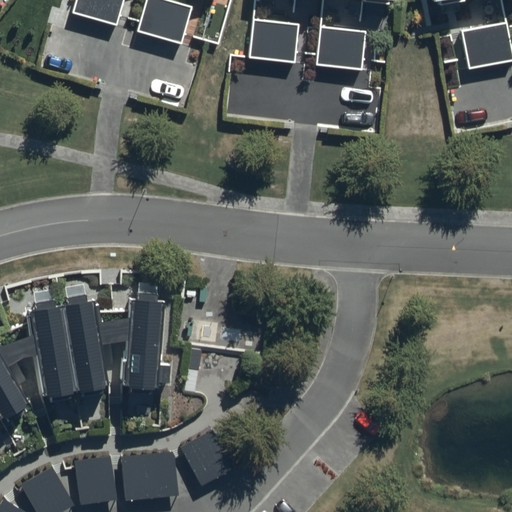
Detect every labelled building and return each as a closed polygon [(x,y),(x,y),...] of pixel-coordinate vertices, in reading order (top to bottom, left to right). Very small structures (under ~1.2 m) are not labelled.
[(73,0),(69,16),(115,30),(123,0),(73,0)] [(157,0),(144,0),(134,34),(179,47),(190,9),(157,0)] [(249,23),(246,62),(293,65),(295,26),(249,23)] [(460,32),(467,72),(511,63),(504,25),(460,32)] [(317,31),(314,68),(359,72),(362,34),(317,31)] [(137,284),(137,303),(130,303),(128,321),(95,326),(91,305),(86,306),(86,305),(82,285),(64,288),(67,301),(64,302),(65,308),(55,310),(52,289),(33,293),(35,305),(33,306),(34,313),(29,314),(34,337),(6,345),(0,334),(0,440),(43,415),(15,363),(36,358),(44,400),(51,399),(52,404),(70,400),(69,395),(78,393),(79,399),(107,393),(97,347),(126,344),(126,363),(120,363),(120,383),(126,383),(126,395),(150,395),(150,389),(157,389),(157,383),(167,383),(167,365),(158,365),(160,304),(156,303),(157,284),(137,284)] [(210,431),(178,449),(200,488),(232,471),(210,431)] [(119,458),(122,501),(176,497),(174,455),(119,458)] [(110,459),(72,463),(78,507),(115,502),(110,459)] [(51,467),(18,486),(33,511),(63,511),(74,506),(51,467)] [(18,511),(3,501),(0,505),(0,511),(18,511)]
